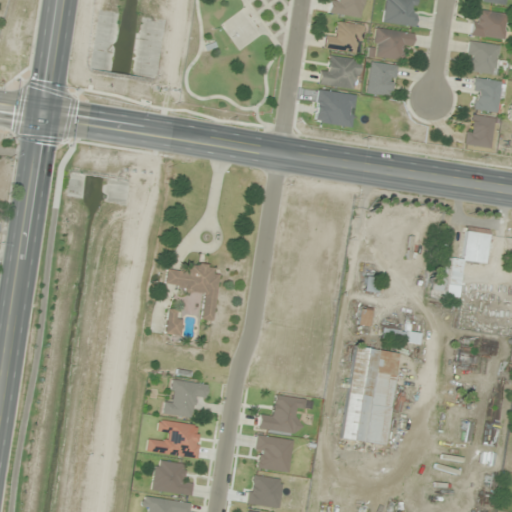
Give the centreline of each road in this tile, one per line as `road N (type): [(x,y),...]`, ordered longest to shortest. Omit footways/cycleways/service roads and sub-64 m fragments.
road 1 (residential): [(214,511),(232,394),(254,332),(303,0)]
road 2 (secondary): [(511,188),(42,117)]
road 3 (tertiary): [(0,386),(59,0)]
